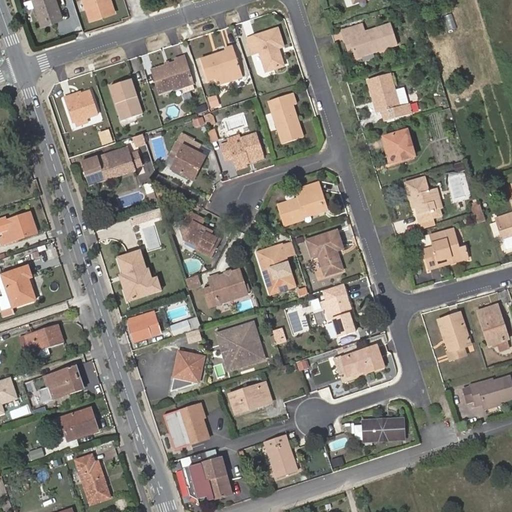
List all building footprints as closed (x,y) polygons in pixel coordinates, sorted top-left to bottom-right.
[(32,0),(42,26),(64,19),(57,0),(32,0)] [(85,0),(92,20),(115,12),(111,0),(85,0)] [(459,27),(453,14),(445,17),(450,30),(459,27)] [(362,23),(341,29),(344,38),(348,37),(354,58),(397,45),(390,24),(365,32),(362,23)] [(275,26),(244,36),(249,51),(257,49),(263,69),(281,63),(275,45),(280,44),(275,26)] [(214,53),(213,50),(200,54),(207,78),(214,76),(239,68),(231,43),(224,46),(224,47),(225,50),(214,53)] [(183,55),(173,59),(174,61),(150,69),(157,90),(164,88),(190,80),(183,55)] [(239,68),(214,76),(216,82),(241,75),(239,68)] [(399,106),(395,90),(389,72),(367,79),(377,113),(382,111),(385,121),(411,113),(408,103),(399,106)] [(135,94),(137,93),(132,77),(110,84),(121,118),(143,111),(138,97),(136,98),(135,94)] [(190,80),(164,88),(166,96),(192,88),(190,80)] [(404,88),(395,90),(399,106),(408,103),(404,88)] [(64,96),(72,120),(98,112),(91,89),(73,95),(73,93),(64,96)] [(267,100),(272,114),(293,108),(291,102),(295,101),(291,92),(267,100)] [(220,105),(217,95),(209,97),(212,108),(220,105)] [(207,111),(205,105),(195,108),(197,114),(207,111)] [(293,108),(272,114),(282,142),(302,135),(293,108)] [(215,122),(213,115),(209,113),(204,114),(208,124),(215,122)] [(409,129),(383,137),(390,163),(417,155),(409,129)] [(114,140),(111,130),(101,133),(105,143),(114,140)] [(249,157),(263,152),(256,131),(241,136),(242,139),(229,143),(228,140),(219,143),(225,158),(233,156),(236,164),(250,160),(249,157)] [(133,136),(136,146),(146,142),(142,132),(133,136)] [(199,143),(180,132),(176,140),(182,144),(175,157),(171,166),(188,175),(196,161),(200,163),(204,155),(195,150),(199,143)] [(218,139),(216,132),(209,134),(211,141),(218,139)] [(240,132),(227,136),(228,140),(229,143),(242,139),(241,136),(240,132)] [(176,140),(168,154),(175,157),(182,144),(176,140)] [(102,168),(139,156),(137,150),(130,152),(128,145),(98,155),(82,160),(86,173),(102,168)] [(142,164),(139,156),(102,168),(86,173),(89,183),(105,178),(105,179),(136,170),(135,166),(142,164)] [(192,178),(200,163),(196,161),(188,175),(192,178)] [(224,161),(225,171),(233,170),(232,161),(224,161)] [(435,203),(438,203),(440,202),(436,191),(431,192),(427,179),(405,186),(409,198),(413,197),(415,204),(413,205),(418,222),(431,218),(430,214),(437,212),(435,203)] [(316,189),(320,188),(318,180),(297,187),(300,194),(295,196),(296,198),(278,204),(284,222),(302,216),(302,212),(321,206),(316,189)] [(326,208),(320,188),(316,189),(321,206),(302,212),(302,216),(322,209),(326,208)] [(147,196),(151,208),(157,206),(153,194),(147,196)] [(483,212),(480,204),(472,206),(474,214),(483,212)] [(206,231),(208,228),(201,224),(204,218),(189,210),(186,217),(193,221),(190,227),(185,237),(198,245),(197,248),(210,255),(219,238),(210,234),(206,231)] [(485,221),(483,212),(474,214),(477,223),(485,221)] [(511,212),(496,218),(502,238),(511,234),(511,212)] [(29,214),(6,222),(9,232),(3,234),(2,234),(3,238),(0,238),(0,243),(1,246),(36,234),(29,214)] [(185,237),(193,221),(186,217),(181,226),(184,236),(185,237)] [(434,226),(431,218),(418,222),(421,230),(434,226)] [(4,219),(0,220),(0,224),(2,230),(3,234),(9,232),(6,222),(4,219)] [(459,226),(453,228),(459,247),(465,245),(459,226)] [(459,247),(453,228),(429,235),(432,246),(423,249),(429,270),(438,267),(437,262),(452,257),(454,262),(469,258),(465,245),(459,247)] [(308,238),(313,254),(341,245),(337,229),(308,238)] [(511,234),(502,238),(505,247),(511,244),(511,234)] [(295,253),(291,241),(281,244),(284,256),(295,253)] [(270,267),(286,262),(284,256),(281,244),(257,251),(262,269),(270,267)] [(341,245),(313,254),(313,255),(319,254),(326,274),(343,268),(337,248),(342,246),(341,245)] [(142,253),(119,260),(129,291),(125,293),(129,303),(163,293),(159,279),(153,281),(150,271),(148,272),(142,253)] [(437,262),(438,267),(454,262),(452,257),(437,262)] [(294,285),(286,262),(270,267),(277,290),(294,285)] [(31,278),(27,266),(0,275),(0,287),(2,295),(7,293),(12,308),(35,300),(28,279),(31,278)] [(277,290),(270,267),(262,269),(269,293),(277,290)] [(242,294),(234,269),(226,272),(227,274),(214,278),(213,275),(205,278),(213,303),(242,294)] [(198,285),(195,275),(182,279),(185,289),(198,285)] [(347,293),(344,283),(326,289),(329,299),(347,293)] [(213,303),(207,285),(200,287),(205,305),(213,303)] [(326,299),(333,318),(339,337),(356,331),(353,321),(350,313),(353,312),(347,293),(329,299),(326,299)] [(333,318),(326,299),(321,301),(327,320),(333,318)] [(498,323),(502,322),(497,305),(479,311),(489,345),(507,339),(504,329),(501,331),(498,323)] [(161,333),(154,312),(150,313),(152,317),(145,319),(151,336),(161,333)] [(460,312),(440,319),(445,336),(447,336),(451,349),(449,350),(452,357),(465,353),(462,346),(470,343),(460,312)] [(150,313),(128,320),(135,341),(151,336),(145,319),(152,317),(150,313)] [(174,337),(198,330),(195,321),(171,328),(174,337)] [(254,322),(223,332),(227,343),(230,342),(235,356),(229,358),(232,369),(262,360),(257,343),(260,342),(254,322)] [(63,343),(57,326),(19,338),(23,348),(35,345),(37,351),(63,343)] [(286,340),(283,331),(275,334),(278,343),(286,340)] [(201,340),(198,332),(188,335),(190,343),(201,340)] [(229,370),(232,369),(229,358),(235,356),(230,342),(227,343),(223,332),(217,334),(222,348),(219,349),(222,358),(224,357),(229,370)] [(434,342),(437,359),(445,357),(442,341),(434,342)] [(381,345),(346,356),(352,374),(369,368),(370,372),(388,366),(381,345)] [(194,382),(199,383),(204,357),(178,352),(170,392),(193,386),(194,382)] [(305,360),(296,362),(298,371),(307,368),(305,360)] [(83,389),(75,367),(44,378),(47,387),(38,390),(42,403),(83,389)] [(474,386),(466,388),(470,400),(477,398),(479,405),(486,403),(487,407),(511,399),(511,376),(483,385),(482,382),(474,385),(474,386)] [(253,402),(255,406),(272,400),(266,381),(229,393),(235,412),(244,409),(243,405),(253,402)] [(185,429),(182,429),(187,443),(209,435),(198,401),(176,409),(180,423),(183,422),(185,429)] [(97,432),(89,409),(53,420),(58,437),(65,435),(67,441),(97,432)] [(405,417),(366,420),(366,424),(367,438),(367,440),(406,437),(405,417)] [(367,438),(366,424),(357,425),(358,439),(367,438)] [(284,434),(265,440),(277,476),(295,470),(284,434)] [(20,469),(45,461),(40,445),(21,451),(23,455),(16,458),(20,469)] [(197,502),(214,498),(208,477),(205,478),(201,461),(202,461),(199,451),(189,454),(191,463),(181,466),(188,493),(196,498),(197,502)] [(109,498),(98,463),(94,464),(92,456),(76,462),(90,505),(109,498)] [(202,461),(201,461),(205,478),(208,477),(214,498),(230,493),(220,456),(202,461)] [(342,463),(340,456),(330,459),(333,466),(342,463)]
